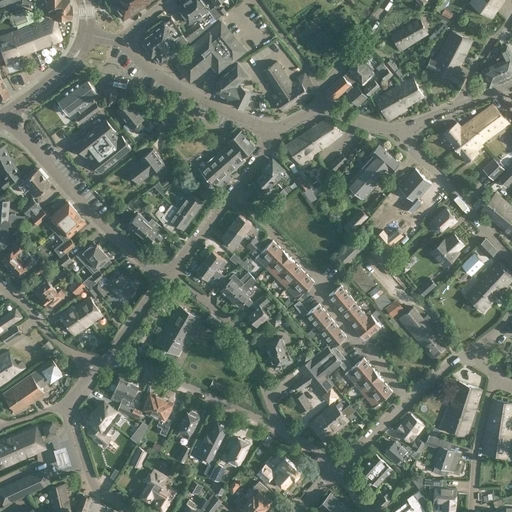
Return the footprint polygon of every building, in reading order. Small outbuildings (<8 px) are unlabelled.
[(68,5),(68,0),(21,0),(22,4),(34,4),(34,0),(45,0),(45,9),(48,9),(48,12),(52,12),(51,18),(71,18),(71,5),(68,5)] [(114,0),(115,1),(112,3),(123,20),(145,6),(144,5),(150,2),(149,1),(150,0),(114,0)] [(202,0),(186,0),(177,7),(189,23),(197,18),(202,24),(203,23),(204,25),(210,21),(209,19),(213,16),(208,10),(209,9),(202,0)] [(470,0),(469,2),(492,18),(504,0),(470,0)] [(218,18),(222,15),(219,10),(216,5),(209,10),(216,19),(218,18)] [(453,13),(444,8),(441,14),(450,19),(453,13)] [(12,14),(16,25),(27,20),(23,10),(12,14)] [(183,33),(172,17),(140,39),(149,51),(172,36),(174,39),(183,33)] [(47,19),(33,24),(24,27),(33,50),(61,39),(55,22),(47,19)] [(400,50),(428,33),(420,19),(391,34),(400,50)] [(247,50),(221,20),(186,48),(190,53),(175,64),(190,82),(211,65),(218,74),(247,50)] [(195,24),(183,33),(188,40),(204,28),(199,21),(195,24)] [(24,27),(0,36),(0,49),(5,64),(19,59),(18,56),(33,50),(24,27)] [(431,58),(426,66),(461,84),(469,70),(460,65),(473,39),(452,30),(440,53),(438,52),(434,60),(431,58)] [(432,41),(438,35),(435,33),(434,31),(428,37),(432,41)] [(172,36),(149,51),(157,63),(188,40),(183,33),(174,39),(172,36)] [(502,51),(505,58),(498,61),(505,78),(511,74),(511,57),(511,56),(511,55),(511,53),(507,43),(500,47),(502,51)] [(505,58),(502,51),(495,55),(498,61),(505,58)] [(360,58),(348,69),(351,72),(349,74),(354,79),(356,77),(361,82),(374,68),(363,58),(362,60),(360,58)] [(380,72),(386,66),(379,58),(375,61),(378,65),(376,67),(380,72)] [(398,68),(390,59),(385,64),(393,73),(398,68)] [(277,61),(262,70),(277,92),(273,95),(284,110),(314,90),(306,72),(297,77),(298,79),(292,83),(277,61)] [(498,61),(481,70),(488,83),(492,84),(505,78),(498,61)] [(237,84),(238,85),(240,82),(248,75),(238,62),(221,76),(213,92),(229,100),(237,84)] [(386,66),(380,72),(379,73),(386,80),(393,74),(386,66)] [(402,74),(398,68),(393,73),(397,79),(402,74)] [(343,75),(325,91),(333,101),(346,90),(348,93),(347,93),(357,106),(358,106),(368,97),(357,84),(354,87),(347,80),(348,79),(351,82),(354,82),(355,80),(347,72),(343,76),(343,75)] [(0,99),(10,94),(0,75),(0,99)] [(95,102),(92,98),(99,93),(86,76),(57,97),(61,102),(58,105),(57,107),(61,111),(63,111),(66,109),(70,115),(81,106),(84,110),(81,113),(85,119),(101,108),(96,102),(95,102)] [(413,76),(395,87),(401,98),(406,107),(411,104),(413,103),(424,96),(413,76)] [(361,87),(369,96),(380,86),(374,79),(365,87),(363,85),(361,87)] [(237,84),(229,100),(233,102),(232,102),(244,108),(245,106),(247,107),(249,101),(248,100),(252,91),(241,85),(240,86),(238,85),(237,84)] [(395,87),(375,98),(382,109),(400,99),(400,98),(401,98),(395,87)] [(400,98),(400,99),(382,109),(388,120),(407,108),(406,107),(401,98),(400,98)] [(144,118),(129,100),(117,110),(131,128),(144,118)] [(477,129),(486,140),(510,122),(493,103),(469,120),(477,129)] [(85,119),(81,113),(76,117),(81,123),(85,119)] [(76,142),(86,155),(88,153),(92,158),(91,159),(101,172),(132,147),(122,134),(120,136),(116,131),(117,130),(107,117),(76,142)] [(324,146),(342,133),(327,118),(306,132),(313,140),(320,149),(324,146)] [(477,129),(469,120),(461,126),(457,121),(443,132),(455,147),(477,129)] [(158,131),(155,129),(149,134),(152,137),(158,131)] [(486,140),(477,129),(455,147),(467,162),(479,152),(477,150),(483,145),(482,143),(486,140)] [(228,141),(229,143),(243,157),(255,146),(241,130),(228,141)] [(313,140),(306,132),(286,145),(293,155),(313,140)] [(136,145),(140,151),(150,143),(145,138),(136,145)] [(320,149),(313,140),(293,155),(301,165),(312,158),(313,154),(320,149)] [(229,143),(223,148),(239,165),(245,160),(243,157),(229,143)] [(356,191),(390,153),(379,143),(370,152),(373,155),(362,166),(365,168),(349,185),(356,191)] [(13,161),(5,144),(0,146),(0,171),(4,178),(0,181),(0,183),(4,189),(10,184),(10,183),(22,174),(13,161)] [(153,148),(127,169),(138,183),(157,168),(159,171),(161,172),(166,168),(166,166),(164,163),(165,162),(153,148)] [(239,165),(223,148),(215,156),(230,173),(239,165)] [(330,164),(326,168),(333,174),(336,171),(348,159),(342,152),(329,164),(330,164)] [(400,162),(390,153),(356,191),(364,198),(390,170),(391,172),(400,162)] [(223,179),(230,173),(215,156),(208,162),(223,179)] [(286,182),(291,177),(285,171),(286,170),(273,157),(261,170),(263,172),(264,170),(278,183),(282,178),(286,182)] [(495,178),(504,170),(494,159),(485,168),(495,178)] [(223,179),(208,162),(207,160),(199,167),(215,186),(223,179)] [(511,180),(511,163),(497,179),(505,187),(511,180)] [(52,182),(39,167),(37,169),(34,168),(28,174),(28,177),(18,185),(25,192),(28,190),(35,197),(52,182)] [(416,168),(399,186),(412,199),(406,206),(412,212),(422,201),(418,198),(432,183),(416,168)] [(264,170),(263,172),(256,179),(268,190),(272,186),(274,188),(278,184),(278,183),(264,170)] [(309,187),(301,174),(294,178),(303,191),(309,187)] [(172,182),(171,183),(177,187),(184,191),(182,194),(185,196),(177,208),(192,218),(204,202),(190,192),(189,192),(194,184),(181,175),(172,182)] [(170,182),(167,179),(161,183),(164,187),(170,182)] [(158,182),(154,186),(160,192),(164,188),(158,182)] [(292,190),(288,184),(283,188),(283,189),(288,194),(292,190)] [(317,200),(309,187),(303,191),(313,206),(317,200)] [(288,194),(283,189),(278,194),(282,199),(288,194)] [(511,204),(495,191),(480,209),(502,228),(511,216),(511,204)] [(21,206),(27,213),(29,215),(29,216),(30,216),(31,215),(33,217),(42,208),(32,197),(21,206)] [(0,199),(0,219),(23,222),(24,215),(16,215),(15,213),(11,213),(10,214),(9,214),(10,200),(0,199)] [(77,211),(67,201),(50,216),(60,227),(77,211)] [(155,213),(163,223),(163,224),(172,230),(176,224),(184,229),(192,218),(177,208),(171,204),(164,213),(158,209),(155,213)] [(450,226),(458,219),(446,207),(432,219),(429,223),(438,232),(448,224),(450,226)] [(44,210),(43,208),(32,218),(37,225),(49,215),(46,212),(44,210)] [(360,215),(356,218),(361,223),(368,215),(362,209),(358,213),(360,215)] [(87,222),(77,211),(60,227),(69,237),(87,222)] [(138,234),(149,221),(138,212),(127,224),(129,226),(129,227),(131,230),(133,229),(138,234)] [(151,218),(149,221),(138,234),(143,238),(143,240),(145,242),(147,241),(148,243),(153,237),(158,241),(164,235),(159,231),(163,227),(156,221),(159,218),(156,214),(151,218)] [(239,214),(230,225),(244,236),(253,224),(239,214)] [(511,216),(502,228),(511,236),(511,216)] [(23,222),(0,219),(0,239),(8,240),(8,234),(9,226),(18,227),(18,226),(19,226),(23,222)] [(244,236),(230,225),(221,236),(235,247),(244,236)] [(382,235),(374,226),(369,231),(385,252),(392,246),(385,238),(387,237),(384,234),(382,235)] [(431,250),(444,265),(458,251),(457,249),(463,243),(454,233),(447,239),(445,237),(431,250)] [(345,266),(367,245),(358,235),(336,256),(345,266)] [(19,236),(18,236),(12,242),(16,247),(2,260),(10,268),(24,254),(21,251),(28,245),(19,236)] [(255,237),(251,241),(257,247),(261,243),(255,237)] [(485,237),(477,245),(489,257),(496,251),(497,250),(485,237)] [(76,244),(71,239),(61,247),(66,252),(76,244)] [(257,247),(252,252),(251,252),(266,267),(283,250),(273,240),(261,251),(257,247)] [(87,263),(103,249),(97,243),(96,244),(93,241),(82,251),(81,250),(76,254),(85,264),(87,263)] [(257,247),(251,241),(246,245),(252,252),(257,247)] [(377,244),(369,251),(389,274),(397,267),(377,244)] [(106,253),(103,249),(87,263),(94,271),(98,268),(99,269),(103,264),(106,267),(112,262),(109,259),(110,258),(110,257),(111,255),(108,252),(106,253)] [(207,256),(204,260),(216,269),(219,265),(222,268),(227,262),(223,259),(224,259),(212,249),(211,250),(210,249),(206,255),(207,256)] [(283,250),(266,267),(277,277),(294,261),(294,260),(283,249),(283,250)] [(474,252),(461,264),(471,274),(484,262),(474,252)] [(64,266),(72,259),(67,253),(59,259),(64,266)] [(24,254),(10,268),(18,276),(18,277),(36,261),(30,255),(28,258),(24,254)] [(232,254),(230,256),(228,259),(239,267),(240,265),(243,261),(232,254)] [(404,261),(399,254),(394,258),(399,265),(404,261)] [(44,259),(39,262),(42,265),(36,269),(39,272),(40,271),(41,271),(49,265),(44,259)] [(220,272),(216,269),(204,260),(201,264),(199,263),(195,268),(196,269),(196,270),(208,279),(212,274),(215,276),(220,272)] [(294,261),(277,277),(287,288),(304,271),(294,261)] [(465,295),(483,311),(511,278),(511,275),(496,261),(465,295)] [(68,273),(63,267),(56,273),(61,279),(68,273)] [(92,276),(97,282),(105,276),(100,270),(92,276)] [(138,285),(139,283),(135,279),(133,280),(129,277),(128,278),(122,273),(121,274),(116,270),(105,282),(112,290),(117,285),(128,296),(138,286),(138,285)] [(40,271),(39,272),(34,276),(37,279),(30,284),(40,296),(53,285),(41,271),(40,271)] [(248,271),(243,276),(247,280),(252,275),(248,271)] [(314,281),(304,271),(287,288),(298,298),(314,281)] [(220,272),(215,276),(212,280),(217,284),(225,276),(220,272)] [(227,282),(221,289),(222,290),(221,291),(226,296),(227,294),(231,298),(241,286),(247,280),(243,276),(240,279),(233,273),(226,281),(227,282)] [(92,276),(91,274),(83,281),(90,288),(92,286),(97,282),(92,276)] [(241,286),(231,298),(234,301),(233,302),(238,307),(239,306),(240,306),(244,302),(249,306),(253,301),(249,297),(251,295),(250,295),(254,291),(249,287),(256,280),(252,275),(247,280),(241,286)] [(86,286),(78,277),(69,286),(77,295),(86,286)] [(418,289),(424,296),(437,284),(430,277),(418,289)] [(98,281),(97,282),(92,286),(101,297),(107,292),(98,281)] [(342,311),(355,300),(341,284),(329,294),(342,311)] [(53,285),(40,296),(51,308),(66,295),(61,289),(58,291),(53,285)] [(92,286),(90,288),(87,290),(93,298),(98,294),(92,286)] [(392,302),(384,292),(373,300),(381,310),(392,302)] [(252,305),(256,309),(248,316),(256,326),(270,315),(266,310),(264,312),(260,308),(268,301),(267,301),(270,298),(266,293),(257,299),(258,300),(252,305)] [(90,297),(76,307),(88,324),(103,314),(90,297)] [(397,298),(385,307),(392,316),(403,307),(397,298)] [(302,304),(299,300),(294,304),(297,308),(302,304)] [(355,300),(342,311),(355,327),(368,316),(366,313),(355,300)] [(308,311),(306,313),(320,330),(333,319),(319,303),(308,311)] [(157,343),(178,355),(200,317),(179,304),(157,343)] [(88,324),(76,307),(75,307),(72,306),(60,315),(74,335),(88,324)] [(432,358),(446,346),(431,328),(436,324),(427,314),(423,317),(414,306),(399,318),(432,358)] [(303,316),(306,313),(308,311),(305,307),(300,312),(303,316)] [(15,309),(0,319),(0,324),(3,329),(21,318),(15,309)] [(210,314),(204,321),(217,332),(215,334),(218,336),(213,342),(220,348),(224,343),(228,346),(234,340),(230,336),(231,335),(225,328),(227,326),(211,312),(210,314)] [(368,316),(355,327),(365,339),(381,326),(371,314),(368,316)] [(277,315),(273,319),(270,323),(274,327),(281,320),(277,315)] [(396,324),(391,318),(388,321),(393,327),(396,324)] [(335,345),(346,336),(333,319),(320,330),(334,346),(335,345)] [(21,333),(16,325),(1,335),(6,343),(21,333)] [(268,355),(287,348),(282,336),(265,343),(267,348),(266,349),(268,355)] [(45,343),(41,347),(47,354),(52,350),(45,343)] [(312,358),(304,363),(298,367),(305,376),(294,384),(299,391),(311,382),(323,372),(327,376),(340,364),(341,362),(327,345),(315,355),(312,358)] [(334,346),(331,348),(336,354),(340,351),(335,345),(334,346)] [(287,348),(268,355),(271,360),(272,360),(276,369),(281,367),(281,365),(292,361),(287,348)] [(312,358),(315,355),(311,350),(300,357),(300,358),(296,361),(299,366),(304,362),(304,363),(312,358)] [(16,365),(7,351),(0,356),(0,382),(24,367),(20,362),(16,365)] [(340,351),(336,354),(341,360),(345,357),(340,351)] [(341,362),(340,364),(342,366),(348,361),(345,357),(341,360),(342,362),(341,362)] [(352,366),(346,371),(345,372),(355,384),(373,368),(364,357),(352,366)] [(40,366),(51,381),(62,373),(52,358),(40,366)] [(345,370),(351,365),(348,361),(342,366),(345,370)] [(373,368),(355,384),(365,396),(383,380),(373,368)] [(39,369),(30,375),(3,394),(16,413),(43,394),(39,388),(48,382),(39,369)] [(323,372),(311,382),(321,395),(334,385),(327,376),(323,372)] [(335,372),(332,374),(332,377),(335,381),(338,381),(341,379),(341,376),(338,372),(335,372)] [(117,384),(111,398),(120,402),(126,405),(134,408),(135,409),(136,407),(136,405),(139,400),(140,398),(137,396),(135,399),(133,398),(139,386),(128,381),(128,380),(124,377),(123,379),(119,377),(116,383),(117,384)] [(227,386),(213,379),(209,386),(223,393),(227,386)] [(383,380),(365,396),(374,407),(392,391),(383,380)] [(481,389),(457,381),(442,428),(466,436),(481,389)] [(154,415),(162,397),(150,391),(145,403),(139,400),(136,405),(136,407),(142,410),(143,409),(147,411),(154,415)] [(302,412),(311,405),(303,393),(293,399),(302,412)] [(174,402),(162,397),(154,415),(160,418),(157,425),(162,427),(159,432),(166,435),(173,420),(167,418),(174,402)] [(511,429),(511,401),(493,398),(487,425),(511,429)] [(117,411),(104,400),(101,404),(100,403),(95,410),(110,421),(117,411)] [(336,404),(341,410),(346,407),(340,401),(336,404)] [(126,405),(120,402),(118,409),(131,415),(134,408),(126,405)] [(341,410),(336,404),(334,402),(310,422),(324,439),(325,439),(329,442),(333,438),(330,434),(333,432),(326,423),(341,410)] [(326,423),(333,432),(349,419),(347,417),(355,410),(349,404),(346,407),(341,410),(326,423)] [(138,419),(142,410),(136,407),(135,409),(134,408),(131,415),(130,415),(137,419),(138,419)] [(95,410),(90,416),(91,417),(88,421),(102,432),(105,435),(114,424),(110,421),(95,410)] [(179,421),(174,433),(180,436),(181,435),(189,438),(199,417),(198,416),(198,415),(197,413),(192,410),(190,411),(189,412),(187,411),(181,422),(179,421)] [(418,434),(425,424),(410,413),(403,422),(402,421),(395,430),(411,442),(415,436),(418,434)] [(197,438),(189,453),(199,458),(199,459),(208,464),(209,464),(211,462),(229,425),(217,419),(211,431),(208,429),(203,441),(197,438)] [(47,436),(56,432),(52,422),(43,426),(47,436)] [(140,424),(133,433),(140,439),(146,429),(140,424)] [(0,459),(3,467),(46,448),(37,425),(0,441),(0,459)] [(511,433),(511,429),(487,425),(483,440),(482,453),(508,457),(511,433)] [(434,427),(430,434),(431,435),(436,436),(439,428),(434,427)] [(429,434),(425,442),(424,443),(437,447),(440,438),(429,434)] [(237,436),(227,457),(240,464),(250,442),(249,442),(249,440),(245,438),(243,439),(237,436)] [(424,443),(425,442),(418,438),(417,440),(415,439),(411,447),(419,451),(420,452),(424,443)] [(394,440),(384,452),(396,462),(407,449),(401,443),(399,445),(398,444),(394,440)] [(162,445),(155,442),(152,449),(159,452),(162,445)] [(192,448),(185,444),(177,459),(184,462),(192,448)] [(60,467),(71,464),(66,445),(54,448),(60,467)] [(439,445),(433,464),(454,471),(458,459),(459,460),(461,452),(439,445)] [(140,467),(148,451),(138,446),(130,463),(140,467)] [(416,456),(419,451),(411,447),(409,446),(407,449),(410,451),(409,452),(411,454),(412,453),(416,456)] [(376,452),(368,461),(385,477),(393,468),(376,452)] [(276,475),(272,471),(264,465),(256,474),(266,482),(272,476),(272,477),(284,487),(292,479),(294,480),(300,473),(283,458),(277,465),(282,469),(276,475)] [(385,477),(368,461),(360,470),(377,486),(385,477)] [(209,464),(208,464),(204,472),(210,476),(216,465),(211,462),(209,464)] [(211,476),(219,480),(226,466),(217,462),(211,476)] [(197,470),(191,466),(184,477),(190,481),(197,470)] [(168,475),(173,478),(177,472),(172,469),(168,475)] [(11,484),(0,489),(0,494),(5,504),(40,488),(48,484),(42,470),(11,484)] [(167,477),(168,476),(163,473),(162,474),(155,470),(153,474),(150,472),(145,479),(149,481),(139,497),(144,500),(145,497),(152,502),(167,477)] [(167,477),(152,502),(160,506),(158,509),(163,511),(176,489),(171,486),(174,480),(168,476),(167,477)] [(198,494),(204,485),(192,478),(187,487),(198,494)] [(234,478),(231,482),(238,488),(241,484),(234,478)] [(448,488),(448,487),(442,487),(443,478),(437,478),(436,485),(431,484),(430,493),(436,493),(435,509),(454,510),(455,501),(456,501),(457,488),(448,488)] [(269,504),(272,500),(264,493),(268,489),(259,480),(251,489),(254,492),(249,498),(264,511),(269,504)] [(238,488),(231,482),(227,486),(234,492),(238,488)] [(71,511),(66,488),(68,487),(67,483),(48,488),(53,508),(50,508),(51,511),(71,511)] [(226,487),(220,484),(216,492),(222,495),(226,487)] [(320,511),(353,511),(330,491),(316,508),(320,511)] [(262,511),(264,511),(249,498),(244,494),(239,500),(242,502),(238,506),(240,508),(240,509),(243,511),(262,511)] [(82,495),(82,497),(76,511),(84,511),(90,498),(82,495)] [(212,499),(204,511),(213,511),(222,500),(220,498),(215,495),(212,499)] [(384,495),(372,505),(377,511),(378,511),(390,502),(384,495)] [(397,506),(390,511),(415,511),(419,509),(415,503),(412,505),(407,498),(397,505),(397,506)] [(198,511),(197,511),(198,509),(193,506),(195,503),(189,499),(187,502),(186,502),(179,511),(198,511)]
